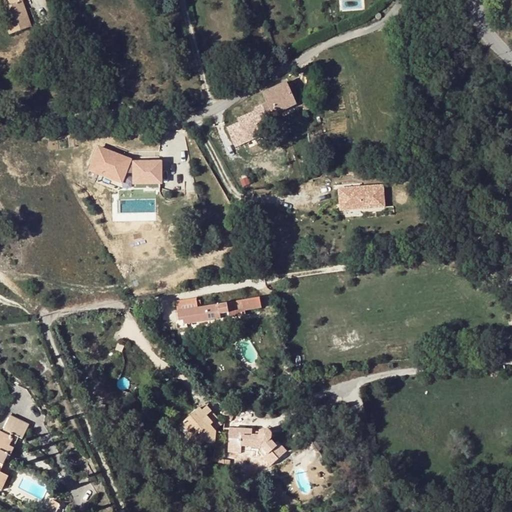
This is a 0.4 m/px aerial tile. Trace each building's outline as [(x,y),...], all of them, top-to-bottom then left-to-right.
[(22,1),(25,0),(8,0),(10,6),(0,9),(9,35),(31,27),(22,1)] [(259,107),(266,123),(270,121),(268,117),(296,104),(286,83),(262,94),(267,104),(259,107)] [(309,101),(303,104),(305,111),(312,108),(309,101)] [(266,123),(259,107),(255,109),(256,112),(238,120),(240,124),(228,129),(237,148),(262,136),(258,126),(266,123)] [(98,148),(91,167),(101,171),(100,174),(121,182),(124,173),(133,173),(133,188),(160,188),(159,162),(127,163),(128,160),(98,148)] [(383,185),(339,189),(340,210),(384,207),(383,185)] [(200,307),(198,298),(178,301),(181,320),(185,319),(186,324),(222,318),(221,313),(262,306),(261,297),(200,307)] [(201,407),(183,423),(189,430),(186,432),(198,447),(207,440),(209,442),(210,442),(216,442),(217,431),(211,425),(219,418),(212,410),(208,405),(203,410),(201,407)] [(227,408),(222,415),(232,420),(235,414),(227,408)] [(0,430),(0,498),(7,484),(0,480),(0,471),(1,472),(9,454),(11,455),(20,437),(24,439),(30,424),(12,415),(3,432),(0,430)] [(119,428),(126,423),(118,415),(112,421),(119,428)] [(265,458),(272,466),(288,451),(280,442),(277,445),(272,439),(273,438),(273,437),(273,435),(273,433),(272,432),(271,430),(270,429),(268,429),(267,428),(265,429),(263,429),(262,430),(261,431),(261,432),(260,436),(253,436),(254,432),(254,430),(231,429),(230,452),(243,452),(243,451),(252,451),(252,448),(261,449),(261,452),(265,457),(265,458)] [(53,500),(46,511),(56,511),(61,504),(53,500)]
